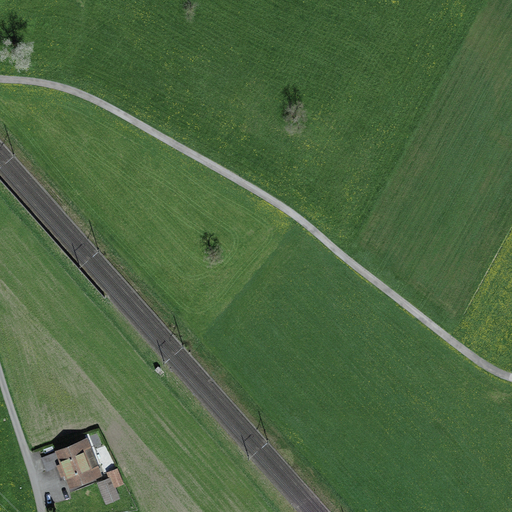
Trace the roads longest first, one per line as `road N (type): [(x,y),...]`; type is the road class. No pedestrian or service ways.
road 1 (track): [(511,375),(439,334),(300,217),(89,93),(0,71)]
road 2 (unclassified): [(0,373),(42,511)]
